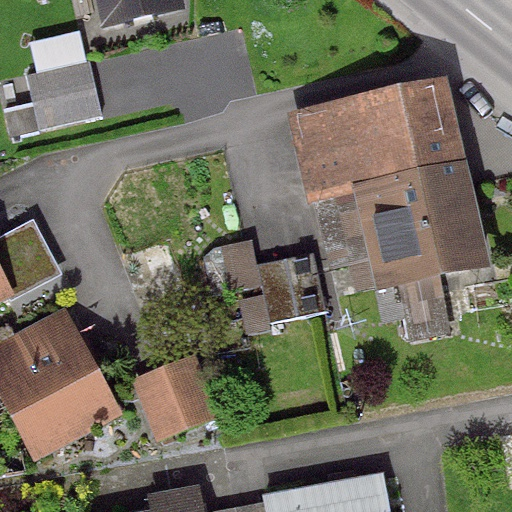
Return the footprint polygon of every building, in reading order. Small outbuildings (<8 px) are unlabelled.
[(175,8),(172,0),(95,0),(102,26),(175,8)] [(434,94),(292,126),(308,198),(353,188),(377,289),(474,267),(434,94)] [(107,415),(57,322),(0,352),(0,391),(34,454),(107,415)] [(188,357),(128,385),(155,441),(214,414),(188,357)] [(375,511),(371,486),(270,504),(271,511),(375,511)]
